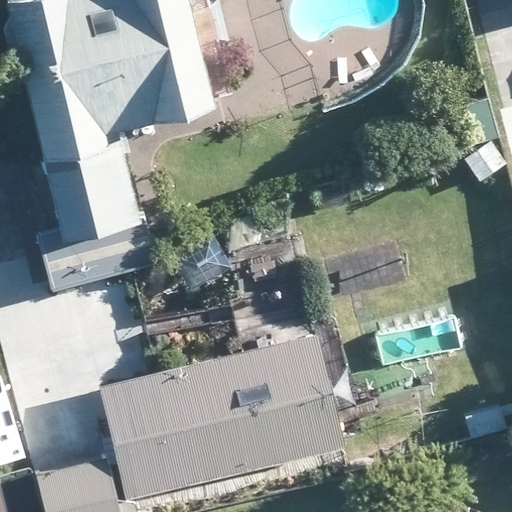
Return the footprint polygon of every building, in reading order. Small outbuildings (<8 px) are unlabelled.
[(225,93),(202,0),(16,0),(69,219),(46,225),(60,284),(84,279),(163,261),(149,207),(145,209),(139,185),(123,117),(225,93)] [(350,177),(319,184),(323,205),(354,198),(350,177)] [(235,243),(293,229),(287,200),(229,213),(235,243)] [(474,349),(465,307),(376,327),(385,369),(474,349)] [(328,326),(245,347),(108,380),(92,311),(19,329),(39,411),(72,403),(93,490),(134,481),(136,490),(356,438),(354,429),(328,326)] [(0,511),(13,511),(0,462),(0,511)]
